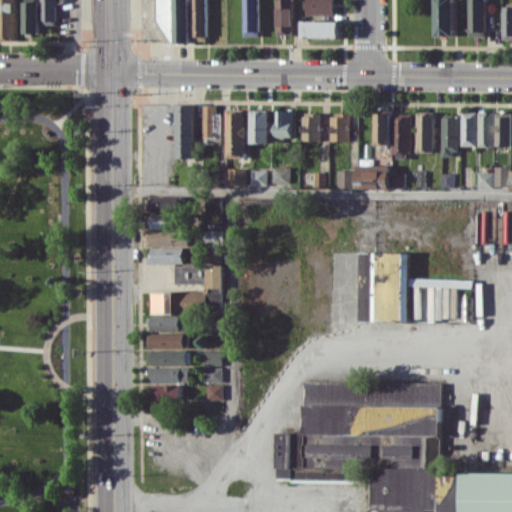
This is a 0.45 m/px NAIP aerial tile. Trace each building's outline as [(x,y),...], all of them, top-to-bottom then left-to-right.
[(14,0),(0,0),(0,40),(15,40),(14,0)] [(56,0),(41,0),(41,24),(56,24),(56,0)] [(174,38),(174,0),(160,0),(160,37),(174,38)] [(189,0),(175,0),(175,43),(190,43),(189,0)] [(206,0),(191,0),(193,40),(208,40),(206,0)] [(259,0),(243,0),(244,36),(260,35),(259,0)] [(276,0),(277,34),(294,34),(292,0),(276,0)] [(307,0),(307,15),(335,14),(334,0),(307,0)] [(454,0),(435,0),(436,35),(455,35),(454,0)] [(469,0),(469,36),(485,36),(485,0),(469,0)] [(40,2),(24,1),(24,33),(39,33),(40,2)] [(503,39),(511,39),(511,5),(503,6),(503,39)] [(341,21),(304,20),(303,37),(341,37),(341,21)] [(177,157),(196,157),(196,103),(178,103),(177,157)] [(229,157),(248,157),(247,109),(229,109),(229,157)] [(271,109),(252,109),(252,142),(271,143),(271,109)] [(276,109),(276,137),(294,137),(293,109),(276,109)] [(434,152),(435,111),(418,111),(417,152),(434,152)] [(478,112),(463,111),(462,145),(477,145),(478,112)] [(494,111),(479,111),(478,145),(494,146),(494,111)] [(322,112),(304,112),(303,140),(321,140),(322,112)] [(496,145),(511,145),(511,112),(496,112),(496,145)] [(350,141),(350,114),(332,113),(331,140),(350,141)] [(412,113),(377,113),(377,145),(393,145),(393,153),(413,153),(412,113)] [(459,117),(443,117),(443,153),(460,153),(459,117)] [(391,165),(358,164),(357,188),(391,188),(391,165)] [(291,166),(274,166),(273,182),(290,182),(291,166)] [(511,187),(511,167),(495,168),(495,188),(511,187)] [(246,168),(228,168),(228,185),(246,185),(246,168)] [(268,185),(268,169),(251,169),(252,185),(268,185)] [(356,187),(356,170),(338,170),(338,187),(356,187)] [(326,172),(316,171),(315,187),(326,187),(326,172)] [(392,186),(406,187),(406,172),(392,171),(392,186)] [(479,186),(494,186),(494,171),(479,171),(479,186)] [(444,173),(443,186),(454,186),(454,180),(454,173),(444,173)] [(146,210),(180,211),(181,196),(147,195),(146,210)] [(222,212),(222,197),(207,197),(206,211),(222,212)] [(152,228),(179,227),(178,213),(151,214),(152,228)] [(224,244),(223,229),(203,230),(203,245),(224,244)] [(190,246),(190,231),(145,230),(145,245),(190,246)] [(184,263),(185,247),(151,247),(150,262),(184,263)] [(356,248),(410,248),(409,321),(355,321),(356,248)] [(176,290),(176,312),(222,312),(223,264),(208,264),(208,290),(176,290)] [(176,265),(176,282),(207,282),(207,265),(176,265)] [(175,291),(152,292),(152,313),(175,313),(175,291)] [(151,316),(151,330),(185,330),(185,316),(151,316)] [(189,347),(189,334),(148,333),(148,347),(189,347)] [(223,347),(223,333),(211,333),(211,347),(223,347)] [(188,364),(187,350),(148,351),(149,365),(188,364)] [(222,365),(222,351),(205,350),(205,364),(222,365)] [(151,367),(150,381),(189,381),(190,367),(151,367)] [(223,367),(206,367),(206,381),(223,381),(223,367)] [(272,479),(367,479),(366,511),(511,511),(511,467),(442,467),(443,381),(301,380),(301,428),(272,428),(272,479)] [(181,384),(150,384),(150,399),(181,400),(181,384)] [(223,384),(208,384),(208,399),(223,399),(223,384)]
